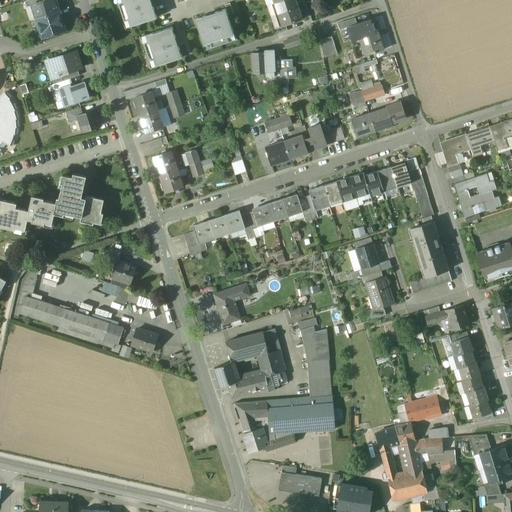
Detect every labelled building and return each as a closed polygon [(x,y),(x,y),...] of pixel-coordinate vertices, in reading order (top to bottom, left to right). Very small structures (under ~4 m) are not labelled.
[(48,0),(44,2),(32,5),(37,18),(59,11),(55,0),(48,0)] [(157,18),(151,0),(121,0),(123,3),(118,4),(124,22),(128,20),(131,27),(157,18)] [(295,0),(282,0),(275,3),(278,14),(298,8),(295,0)] [(226,9),(228,16),(234,14),(230,3),(224,5),(226,9)] [(298,8),(278,14),(282,26),(286,25),(302,19),(298,8)] [(226,9),(195,20),(203,46),(210,43),(211,48),(229,42),(228,38),(235,35),(228,16),(226,9)] [(59,11),(37,18),(42,34),(45,36),(50,34),(52,36),(57,34),(57,32),(65,29),(59,11)] [(355,18),(337,24),(339,30),(348,27),(357,24),(355,18)] [(357,24),(348,27),(352,40),(360,38),(373,33),(369,20),(357,24)] [(282,26),(275,28),(277,34),(288,31),(286,25),(282,26)] [(182,58),(172,28),(146,36),(148,42),(144,43),(150,61),(154,60),(156,66),(182,58)] [(373,33),(360,38),(362,46),(364,45),(367,55),(375,53),(384,50),(378,32),(373,33)] [(299,36),(284,41),(286,48),(301,44),(299,36)] [(332,37),(320,40),(323,58),(337,53),(332,37)] [(274,49),(265,50),(265,52),(252,53),(253,72),(266,72),(275,72),(275,68),(275,60),(274,49)] [(76,52),(51,60),(54,67),(48,69),(51,79),(61,76),(62,75),(61,74),(78,69),(81,68),(76,52)] [(367,55),(360,58),(363,64),(377,60),(375,53),(367,55)] [(293,60),(275,60),(275,68),(288,68),(288,79),(296,78),(296,67),(293,67),(293,60)] [(377,60),(363,64),(364,69),(378,64),(377,60)] [(288,68),(275,68),(275,72),(266,72),(267,78),(276,78),(276,83),(288,82),(288,79),(288,68)] [(78,69),(61,74),(62,75),(61,76),(63,81),(70,79),(80,76),(78,69)] [(166,78),(155,82),(157,88),(168,84),(166,78)] [(63,81),(53,84),(54,85),(53,85),(55,91),(70,86),(72,85),(70,79),(63,81)] [(380,82),(373,84),(374,88),(377,97),(384,95),(380,82)] [(84,83),(71,88),(70,86),(59,89),(63,101),(68,99),(70,104),(89,98),(84,83)] [(374,88),(362,92),(365,101),(377,97),(374,88)] [(176,91),(167,94),(171,106),(180,103),(176,91)] [(0,150),(1,151),(1,150),(0,149),(0,145),(2,142),(10,147),(11,146),(10,146),(12,140),(14,135),(15,135),(15,134),(15,128),(16,128),(17,127),(16,127),(16,119),(17,119),(16,118),(14,111),(15,111),(15,110),(12,104),(9,100),(10,99),(9,98),(5,94),(6,93),(5,92),(0,96),(0,150)] [(152,92),(135,98),(141,116),(158,110),(152,92)] [(362,92),(350,96),(353,105),(365,101),(362,92)] [(192,112),(188,101),(180,103),(184,115),(192,112)] [(387,108),(370,114),(375,131),(393,125),(393,123),(406,119),(400,102),(386,107),(387,108)] [(180,103),(171,106),(175,118),(184,115),(180,103)] [(81,107),(66,112),(69,122),(79,119),(78,116),(83,115),(81,107)] [(158,110),(141,116),(147,134),(164,129),(158,110)] [(83,115),(78,116),(79,119),(83,132),(100,126),(95,111),(83,115)] [(370,114),(351,120),(357,137),(375,131),(370,114)] [(290,116),(278,120),(281,129),(293,125),(290,116)] [(511,119),(500,123),(501,126),(490,129),(494,142),(497,151),(508,147),(505,138),(511,136),(511,119)] [(278,120),(266,124),(269,133),(281,129),(278,120)] [(320,124),(309,128),(312,138),(305,140),(306,145),(314,143),(316,149),(327,145),(323,133),(329,131),(327,126),(321,128),(320,124)] [(477,133),(467,136),(472,150),(474,157),(483,154),(481,146),(494,142),(490,129),(489,126),(476,131),(477,133)] [(341,127),(329,131),(333,143),(345,139),(341,127)] [(329,131),(323,133),(327,145),(333,143),(329,131)] [(451,142),(441,145),(443,152),(447,163),(448,167),(459,163),(456,155),(472,150),(467,136),(466,134),(450,139),(451,142)] [(165,136),(150,142),(152,149),(168,144),(165,136)] [(303,136),(285,142),(290,159),(309,153),(306,145),(305,140),(303,136)] [(285,142),(267,148),(272,165),(290,159),(285,142)] [(199,162),(196,150),(186,153),(190,165),(199,162)] [(171,151),(153,157),(159,175),(177,169),(171,151)] [(443,152),(437,154),(441,165),(447,163),(443,152)] [(241,157),(234,159),(235,163),(232,164),(236,175),(246,172),(241,157)] [(416,157),(404,161),(405,163),(408,172),(419,169),(416,157)] [(199,162),(190,165),(194,177),(203,174),(214,170),(210,159),(199,162)] [(408,172),(405,163),(391,167),(397,184),(402,183),(402,186),(411,183),(410,178),(408,172)] [(459,163),(448,167),(450,173),(461,169),(460,163),(459,163)] [(391,167),(378,172),(384,189),(388,187),(389,190),(398,187),(397,184),(391,167)] [(177,169),(159,175),(165,193),(183,187),(180,177),(187,175),(185,169),(178,171),(177,169)] [(419,169),(408,172),(410,178),(421,175),(419,169)] [(461,169),(450,173),(452,179),(463,175),(461,169)] [(378,172),(365,176),(370,193),(374,192),(375,194),(385,192),(384,189),(378,172)] [(57,203),(55,213),(64,215),(64,213),(82,217),(81,221),(94,224),(94,222),(101,224),(103,213),(101,213),(104,199),(86,195),(85,198),(82,197),(86,176),(74,173),(73,176),(63,174),(61,182),(63,183),(60,198),(58,197),(57,203)] [(364,173),(350,177),(356,194),(360,193),(361,196),(370,193),(365,176),(364,173)] [(421,175),(410,178),(411,183),(412,184),(423,180),(421,175)] [(463,175),(452,179),(454,185),(465,181),(463,175)] [(465,181),(454,185),(459,201),(470,197),(467,190),(477,186),(480,194),(489,191),(496,189),(493,180),(486,183),(484,175),(465,181)] [(350,177),(337,182),(342,199),(347,197),(348,200),(357,197),(356,194),(350,177)] [(423,180),(412,184),(413,190),(425,186),(423,180)] [(337,182),(324,186),(329,203),(334,202),(335,204),(343,202),(342,199),(337,182)] [(324,186),(309,190),(311,195),(315,207),(320,206),(321,209),(330,206),(329,203),(324,186)] [(425,186),(413,190),(415,195),(427,192),(425,186)] [(470,197),(459,201),(464,218),(475,214),(473,206),(483,203),(485,211),(502,206),(499,197),(492,199),(489,191),(480,194),(470,197)] [(427,192),(415,195),(417,201),(428,197),(427,192)] [(311,195),(306,197),(310,213),(316,211),(315,207),(311,195)] [(55,213),(57,203),(44,200),(45,198),(33,196),(30,211),(28,219),(33,220),(32,222),(45,224),(45,222),(53,223),(55,213)] [(298,196),(283,201),(288,217),(303,212),(299,199),(298,196)] [(306,197),(299,199),(303,212),(304,215),(310,213),(306,197)] [(428,197),(417,201),(419,207),(430,203),(428,197)] [(26,231),(28,219),(30,211),(17,208),(18,203),(1,200),(0,205),(0,204),(0,227),(15,230),(16,229),(26,231)] [(283,201),(269,205),(274,222),(288,217),(283,201)] [(430,203),(419,207),(421,212),(432,209),(430,203)] [(269,205),(254,210),(255,211),(259,226),(260,226),(274,222),(269,205)] [(432,209),(421,212),(423,218),(431,216),(434,215),(432,209)] [(240,211),(225,215),(230,233),(245,228),(241,216),(240,211)] [(255,211),(248,214),(252,226),(253,229),(260,227),(260,226),(259,226),(255,211)] [(475,214),(464,218),(466,223),(480,219),(478,213),(475,214)] [(248,214),(241,216),(245,228),(252,226),(248,214)] [(225,215),(210,220),(211,221),(216,238),(230,233),(225,215)] [(423,218),(421,219),(423,225),(433,222),(431,216),(423,218)] [(211,221),(194,227),(196,231),(198,238),(199,243),(216,238),(211,221)] [(423,225),(411,229),(419,253),(441,246),(433,222),(423,225)] [(364,227),(353,228),(354,237),(365,235),(364,227)] [(196,231),(184,235),(186,241),(198,238),(196,231)] [(198,238),(186,241),(188,248),(200,244),(199,243),(198,238)] [(371,238),(354,243),(355,249),(373,244),(371,238)] [(123,247),(113,243),(111,250),(110,250),(108,255),(119,259),(123,247)] [(499,246),(493,248),(502,275),(508,273),(509,275),(511,273),(511,251),(509,243),(499,246)] [(200,244),(188,248),(191,256),(202,252),(200,244)] [(373,244),(355,249),(362,269),(379,263),(373,244)] [(441,246),(419,253),(427,277),(449,270),(441,246)] [(502,275),(493,248),(488,250),(477,253),(485,277),(484,277),(485,283),(496,279),(495,277),(502,275)] [(94,255),(85,252),(83,260),(91,263),(94,255)] [(137,267),(119,261),(115,272),(121,274),(119,280),(131,285),(137,267)] [(388,261),(379,264),(381,271),(390,268),(388,261)] [(379,263),(362,269),(364,276),(381,271),(379,264),(379,263)] [(362,269),(350,272),(350,274),(352,280),(364,276),(362,269)] [(427,277),(410,282),(414,293),(452,281),(449,270),(427,277)] [(364,276),(366,283),(383,277),(381,271),(364,276)] [(383,277),(366,283),(374,309),(375,310),(384,308),(393,305),(391,296),(389,296),(383,277)] [(120,288),(105,283),(102,291),(117,296),(120,288)] [(246,284),(214,294),(223,323),(223,324),(232,321),(240,319),(234,300),(250,295),(246,284)] [(120,288),(116,301),(124,304),(126,301),(137,303),(140,294),(120,288)] [(511,296),(500,300),(502,305),(511,302),(511,296)] [(92,318),(25,297),(19,313),(58,325),(56,331),(97,344),(97,343),(112,348),(114,344),(117,345),(123,329),(91,318),(92,318)] [(511,302),(502,305),(494,308),(493,310),(499,327),(500,328),(510,325),(511,326),(511,325),(511,302)] [(463,305),(446,310),(448,318),(452,330),(469,325),(463,305)] [(310,306),(289,311),(291,317),(312,311),(310,306)] [(439,306),(428,310),(430,315),(440,312),(439,306)] [(374,309),(367,311),(370,319),(386,315),(384,308),(375,310),(374,309)] [(430,315),(426,316),(428,324),(448,318),(446,310),(440,312),(430,315)] [(314,326),(317,326),(316,319),(297,323),(300,330),(314,326)] [(232,321),(223,324),(223,323),(220,324),(222,331),(234,327),(232,321)] [(300,330),(307,364),(310,397),(332,396),(326,329),(315,332),(314,326),(300,330)] [(341,326),(334,328),(336,334),(343,332),(341,326)] [(157,335),(137,329),(132,345),(152,351),(157,335)] [(437,329),(430,331),(433,341),(440,339),(437,329)] [(274,330),(263,332),(267,345),(278,343),(274,330)] [(466,331),(456,334),(458,340),(468,337),(466,331)] [(263,332),(226,342),(231,360),(259,353),(268,351),(267,345),(263,332)] [(458,340),(451,342),(455,355),(470,350),(472,349),(471,346),(470,347),(468,338),(468,337),(458,340)] [(129,357),(131,347),(122,344),(119,354),(129,357)] [(455,355),(454,355),(458,367),(459,367),(475,362),(474,359),(473,360),(470,350),(455,355)] [(276,351),(269,353),(268,351),(259,353),(264,372),(265,376),(282,372),(276,351)] [(232,362),(214,368),(220,387),(229,384),(238,381),(237,379),(232,362)] [(475,362),(459,367),(463,379),(478,375),(480,374),(479,371),(478,371),(475,362)] [(264,372),(237,379),(238,381),(229,384),(232,396),(269,388),(265,376),(264,372)] [(282,372),(265,376),(269,388),(285,384),(282,372)] [(463,379),(462,380),(466,392),(467,392),(483,387),(482,384),(481,384),(478,375),(463,379)] [(483,387),(467,392),(471,404),(486,399),(488,399),(487,396),(486,396),(483,387)] [(449,399),(446,388),(440,390),(443,401),(449,399)] [(310,397),(267,401),(269,416),(271,439),(283,435),(294,432),(336,430),(332,396),(310,397)] [(437,397),(412,403),(417,420),(426,417),(427,420),(442,416),(439,402),(437,397)] [(471,404),(470,405),(474,417),(481,415),(492,411),(490,411),(490,409),(489,409),(486,399),(471,404)] [(267,401),(234,403),(244,433),(257,429),(254,417),(269,416),(267,401)] [(412,403),(405,405),(408,420),(409,422),(417,420),(412,403)] [(492,411),(481,415),(483,421),(493,417),(492,411)] [(402,425),(396,427),(400,442),(400,445),(414,442),(410,423),(402,425)] [(244,433),(243,434),(250,453),(266,447),(267,447),(265,442),(267,441),(267,440),(263,427),(257,429),(244,433)] [(396,427),(375,434),(380,449),(388,446),(400,442),(396,427)] [(446,428),(429,431),(431,438),(442,437),(447,437),(446,428)] [(294,432),(283,435),(286,445),(297,441),(294,432)] [(487,434),(469,436),(475,455),(481,453),(492,449),(487,434)] [(271,439),(267,440),(267,441),(265,442),(267,447),(266,447),(267,451),(286,445),(283,435),(271,439)] [(431,438),(424,439),(427,453),(443,451),(442,437),(431,438)] [(424,439),(414,442),(418,455),(427,453),(424,439)] [(414,442),(400,445),(405,465),(419,461),(418,455),(414,442)] [(492,449),(481,453),(486,468),(509,461),(504,445),(492,449)] [(388,446),(380,449),(382,455),(383,459),(391,457),(388,446)] [(391,457),(383,459),(388,479),(396,477),(391,457)] [(419,461),(405,465),(407,474),(411,473),(422,471),(419,461)] [(511,469),(509,461),(486,468),(491,482),(491,483),(498,481),(500,480),(501,483),(507,481),(506,478),(511,476),(511,469)] [(297,467),(283,465),(282,472),(296,474),(297,467)] [(422,471),(411,473),(416,495),(427,492),(422,471)] [(296,474),(282,472),(279,490),(319,497),(322,479),(296,474)] [(396,477),(388,479),(393,501),(416,495),(411,473),(407,474),(396,477)] [(491,482),(484,484),(487,495),(502,494),(498,481),(491,483),(491,482)] [(367,488),(342,484),(337,511),(344,511),(369,511),(372,492),(366,491),(367,488)] [(487,495),(488,504),(506,503),(505,494),(487,495)] [(53,511),(54,502),(40,501),(38,511),(53,511)] [(68,511),(69,503),(54,502),(53,511),(68,511)]
